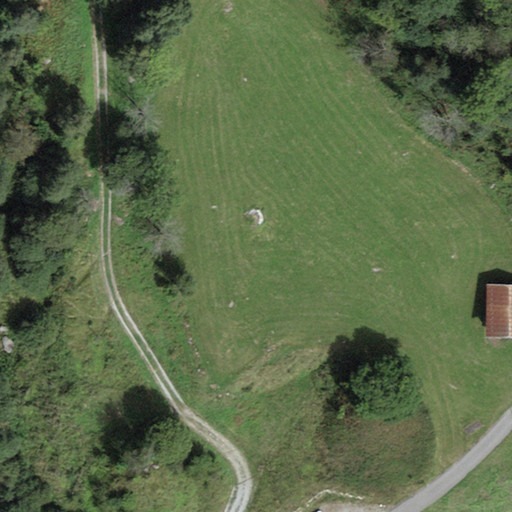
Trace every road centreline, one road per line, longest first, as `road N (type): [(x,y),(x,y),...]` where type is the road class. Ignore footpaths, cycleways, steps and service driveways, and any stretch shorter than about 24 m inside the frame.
road 1 (track): [(95,0),(108,272),(119,306),(170,390),(236,459),(233,511)]
road 2 (track): [(406,511),(511,419)]
